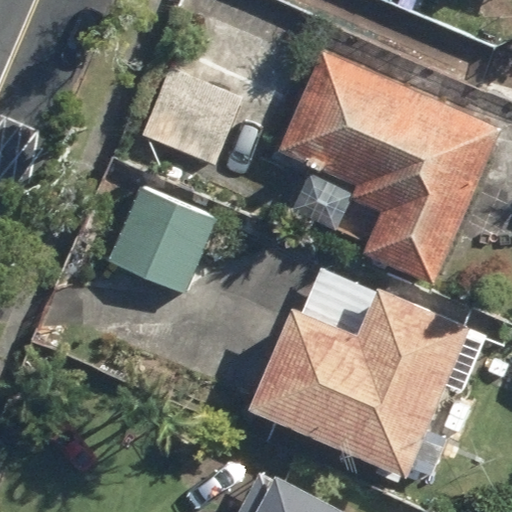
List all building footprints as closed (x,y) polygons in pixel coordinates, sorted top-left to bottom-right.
[(511,124),(511,122),(333,45),(288,146),(365,179),(358,194),(390,208),(372,249),(444,280),(511,124)] [(252,94),(178,63),(149,132),(222,163),(252,94)] [(227,214),(146,180),(114,257),(194,291),(227,214)] [(306,299),(263,401),(422,468),(486,318),(393,279),(389,287),(329,262),(312,301),(306,299)] [(511,327),(502,323),(483,365),(511,377),(511,327)] [(267,467),(243,511),(372,511),(285,467),(281,475),(267,467)]
